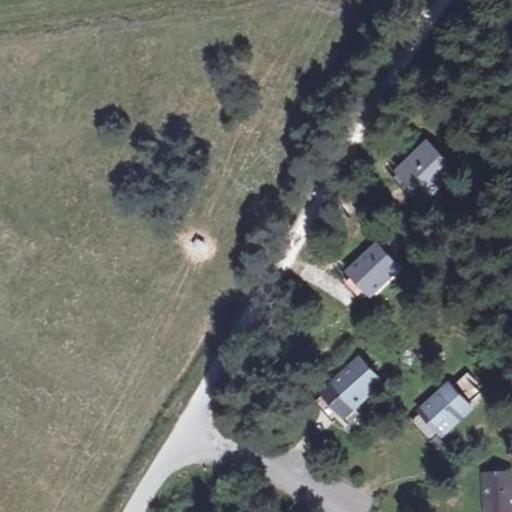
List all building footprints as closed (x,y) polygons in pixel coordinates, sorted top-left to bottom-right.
[(432,149),(401,175),(420,197),(451,171),(432,149)] [(388,250),(355,278),(370,296),(403,268),(388,250)] [(368,361),(335,388),(352,409),(385,383),(368,361)] [(457,386),(425,413),(441,432),(473,405),(457,386)] [(403,445),(395,452),(410,469),(418,463),(403,445)] [(511,511),(511,473),(494,474),(496,511),(511,511)]
